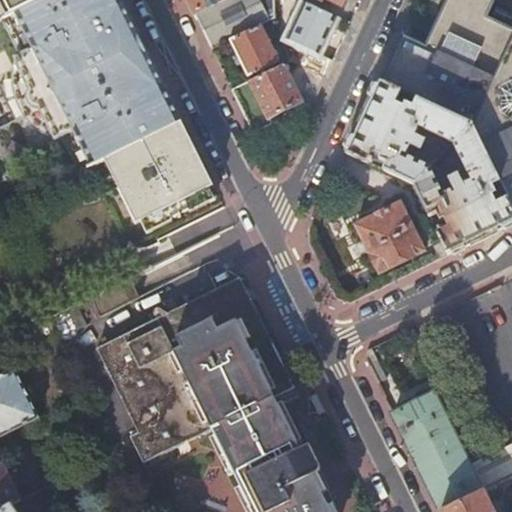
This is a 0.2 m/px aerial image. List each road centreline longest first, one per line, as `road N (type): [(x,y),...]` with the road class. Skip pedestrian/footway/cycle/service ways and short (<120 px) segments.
road 1 (residential): [(266,229),(149,0)]
road 2 (residential): [(380,0),(266,229)]
road 3 (residential): [(326,348),(511,256)]
road 4 (residential): [(401,511),(326,348)]
road 5 (residential): [(326,348),(266,229)]
